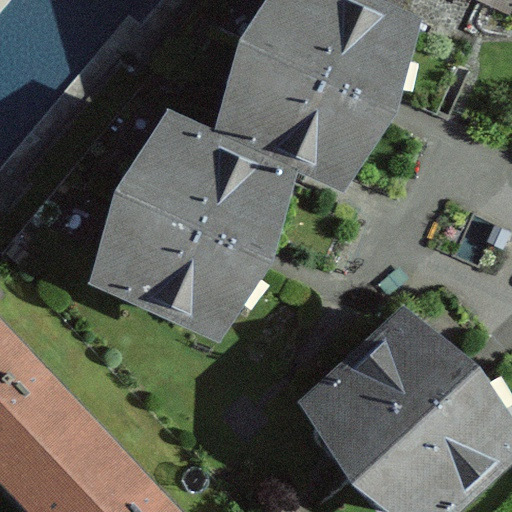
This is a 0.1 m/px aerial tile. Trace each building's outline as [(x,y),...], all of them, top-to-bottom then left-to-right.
[(390,21),(345,0),(289,0),(232,127),(337,173),(375,89),(436,116),(463,54),(390,21)] [(399,0),(345,0),(390,21),(399,0)] [(511,0),(473,0),(509,16),(511,7),(511,0)] [(279,177),(173,129),(108,276),(214,324),(279,177)] [(412,315),(401,306),(310,391),(296,403),(350,485),(385,511),(462,511),(511,466),(511,418),(478,367),(412,315)] [(0,486),(18,505),(102,427),(0,318),(0,486)] [(183,511),(102,427),(18,505),(24,511),(183,511)]
